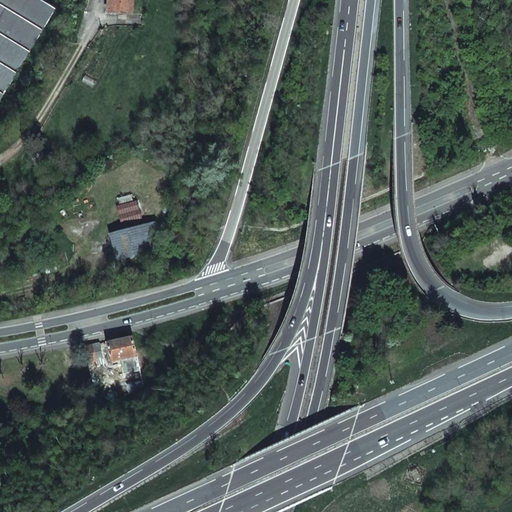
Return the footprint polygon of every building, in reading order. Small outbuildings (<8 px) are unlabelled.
[(0,0),(0,103),(56,11),(37,0),(0,0)] [(131,12),(131,0),(107,0),(107,11),(131,12)] [(110,236),(117,262),(161,249),(154,224),(110,236)] [(131,355),(135,354),(131,335),(105,341),(110,360),(131,355)] [(88,367),(103,362),(99,343),(83,347),(88,367)] [(134,373),(139,370),(135,354),(131,355),(134,373)]
